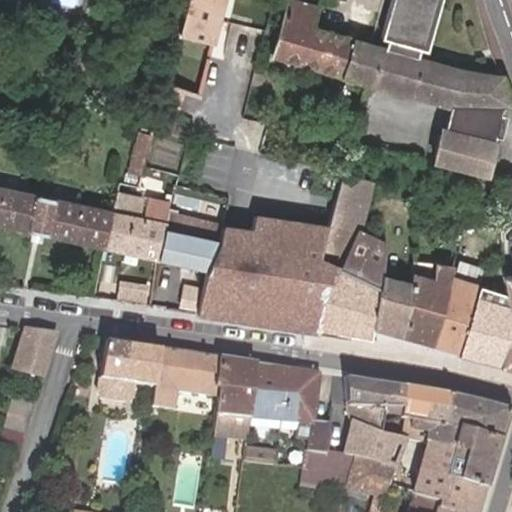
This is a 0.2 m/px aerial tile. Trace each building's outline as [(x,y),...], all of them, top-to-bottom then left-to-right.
[(224,0),(187,0),(179,32),(214,40),(224,0)] [(511,106),(511,105),(500,75),(456,66),(456,68),(417,56),(384,46),(314,25),(319,6),(296,0),(285,0),(270,54),(368,82),(448,105),(502,106),(511,106)] [(384,46),(417,56),(421,44),(423,44),(436,0),(391,0),(382,31),(388,33),(384,46)] [(90,60),(73,56),(70,74),(77,75),(87,77),(90,60)] [(87,77),(77,75),(75,88),(85,90),(87,77)] [(493,141),(502,106),(448,105),(442,126),(493,141)] [(486,172),(493,141),(442,126),(433,161),(486,172)] [(130,157),(126,171),(136,173),(140,159),(130,157)] [(362,228),(372,178),(344,170),(330,223),(320,258),(337,267),(379,288),(373,328),(407,337),(412,280),(381,272),(387,241),(362,228)] [(0,222),(29,229),(36,192),(0,184),(0,222)] [(111,209),(103,246),(157,258),(167,212),(170,199),(148,194),(145,209),(153,211),(152,218),(144,216),(137,214),(141,197),(114,191),(111,209)] [(111,209),(36,192),(29,229),(103,246),(111,209)] [(145,209),(144,216),(152,218),(153,211),(145,209)] [(337,267),(320,258),(330,223),(259,211),(257,225),(222,219),(220,223),(205,268),(198,311),(319,331),(325,294),(337,267)] [(167,212),(157,258),(205,268),(220,223),(167,212)] [(402,257),(412,259),(413,249),(404,248),(402,257)] [(413,270),(412,280),(407,337),(431,342),(451,272),(453,265),(438,262),(433,261),(431,274),(413,270)] [(379,288),(337,267),(325,294),(319,331),(371,339),(373,328),(379,288)] [(431,342),(459,353),(480,283),(451,272),(431,342)] [(511,274),(502,275),(505,292),(511,321),(499,364),(511,367),(511,274)] [(117,300),(145,304),(149,283),(120,279),(117,300)] [(459,353),(499,364),(511,321),(505,292),(480,283),(459,353)] [(40,380),(56,334),(22,330),(9,371),(40,380)] [(157,349),(104,342),(99,379),(152,387),(157,349)] [(152,387),(149,408),(169,411),(172,391),(216,397),(220,359),(157,349),(152,387)] [(254,364),(220,359),(216,397),(208,457),(221,459),(226,433),(245,434),(247,421),(254,364)] [(278,424),(278,423),(283,369),(254,364),(247,421),(278,424)] [(306,441),(304,449),(325,451),(327,425),(314,421),(319,375),(283,369),(278,423),(296,424),(295,439),(306,441)] [(452,427),(499,440),(508,411),(435,393),(345,379),(347,407),(382,408),(401,408),(399,418),(407,420),(452,427)] [(347,407),(349,422),(378,433),(380,422),(382,408),(347,407)] [(444,476),(484,488),(499,440),(452,427),(407,420),(405,430),(422,433),(420,441),(422,442),(450,448),(444,476)] [(349,422),(341,454),(394,469),(405,438),(378,433),(349,422)] [(17,448),(22,433),(5,428),(1,442),(17,448)] [(412,496),(469,511),(476,511),(484,488),(444,476),(450,448),(422,442),(408,494),(412,496)] [(243,448),(242,461),(275,465),(276,451),(243,448)] [(382,511),(379,511),(387,488),(394,469),(341,454),(325,451),(304,449),(300,468),(299,486),(324,491),(326,486),(372,497),(368,511),(382,511)] [(407,511),(469,511),(412,496),(407,511)]
